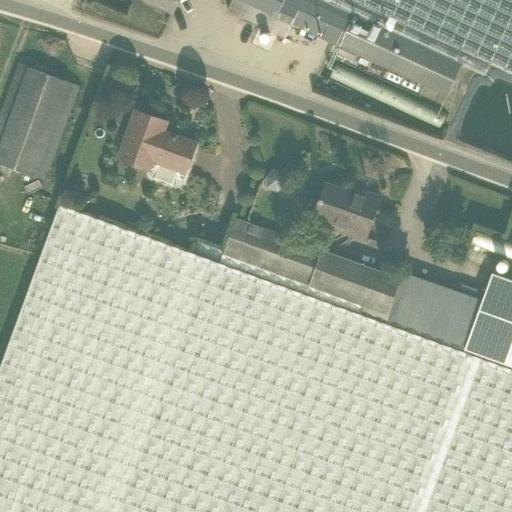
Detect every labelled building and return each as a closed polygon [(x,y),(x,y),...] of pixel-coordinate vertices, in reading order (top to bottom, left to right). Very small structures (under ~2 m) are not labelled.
[(149,0),(174,11),(178,0),(149,0)] [(232,0),(228,10),(241,16),(246,5),(257,10),(252,21),(286,37),(293,23),(376,62),(449,95),(463,64),(323,0),(232,0)] [(511,72),(511,0),(323,0),(463,64),(485,75),(490,63),(511,72)] [(246,5),(241,16),(252,21),(257,10),(246,5)] [(0,165),(45,182),(73,104),(80,85),(19,62),(12,81),(0,116),(0,165)] [(167,121),(137,110),(120,159),(150,169),(153,176),(177,184),(183,181),(197,142),(164,131),(167,121)] [(357,193),(326,183),(315,216),(352,229),(351,234),(366,239),(381,197),(358,189),(357,193)] [(511,511),(511,368),(462,351),(194,256),(59,206),(11,338),(12,339),(0,372),(0,511),(511,511)] [(401,278),(288,237),(265,228),(236,218),(223,253),(199,244),(194,256),(462,351),(480,302),(403,274),(401,278)] [(511,278),(509,277),(497,308),(480,302),(462,351),(511,368),(511,278)]
